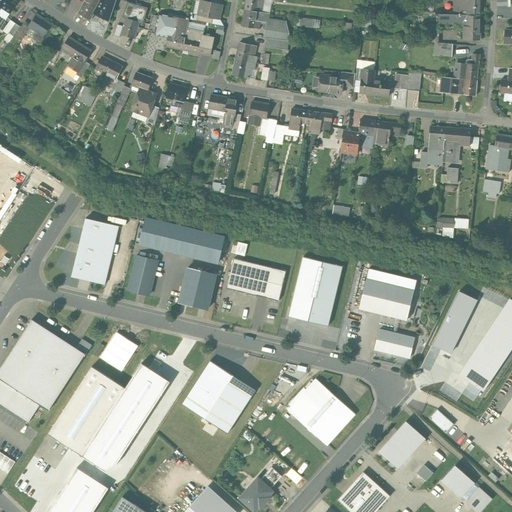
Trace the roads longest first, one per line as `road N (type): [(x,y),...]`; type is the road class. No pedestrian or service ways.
road 1 (unclassified): [(18,287),(389,382),(394,398),(291,511)]
road 2 (residential): [(215,79),(364,108),(490,121)]
road 3 (residential): [(31,0),(102,42),(215,79)]
road 4 (residential): [(490,121),(497,0)]
